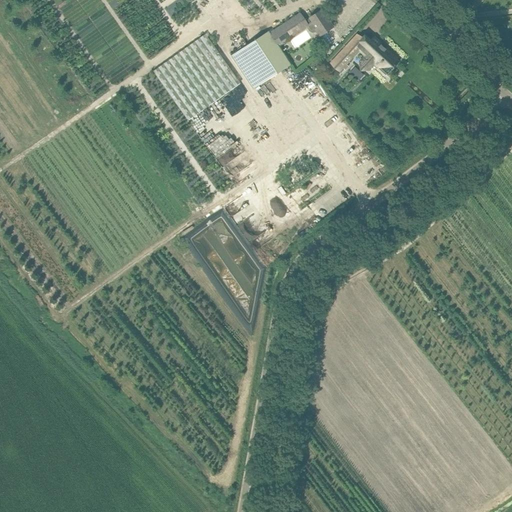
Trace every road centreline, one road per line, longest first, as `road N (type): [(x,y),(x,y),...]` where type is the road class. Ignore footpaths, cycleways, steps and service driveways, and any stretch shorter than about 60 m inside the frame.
road 1 (unclassified): [(241,511),(292,268),(504,92)]
road 2 (track): [(511,146),(406,245),(328,298)]
road 3 (tertiary): [(504,92),(404,0)]
